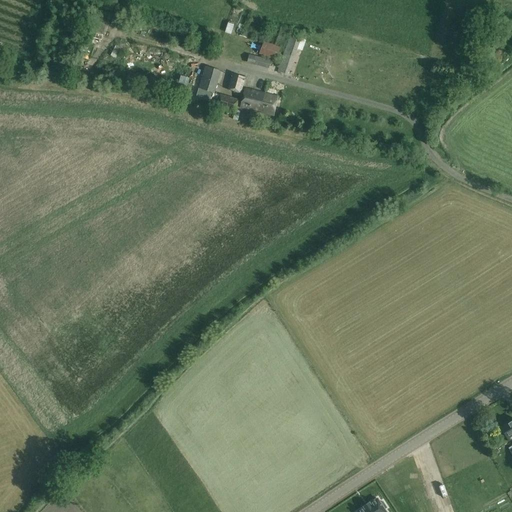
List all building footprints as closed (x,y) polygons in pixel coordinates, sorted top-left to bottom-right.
[(106,36),(114,5),(98,0),(97,0),(89,31),(90,32),(88,37),(101,40),(103,35),(106,36)] [(224,30),(229,32),(233,21),(227,20),(224,30)] [(290,36),(277,73),(288,77),(301,39),(290,36)] [(259,54),(276,60),(281,47),(264,41),(259,54)] [(271,60),(255,56),(253,65),(269,69),(271,60)] [(215,94),(221,71),(205,66),(199,89),(215,94)] [(227,88),(238,91),(244,73),(234,69),(227,88)] [(240,108),(273,116),(278,97),(245,89),(240,108)] [(239,100),(220,94),(216,109),(235,114),(239,100)] [(511,420),(501,428),(508,437),(511,434),(511,420)] [(363,509),(358,511),(385,511),(384,510),(386,509),(382,502),(380,504),(377,500),(369,504),(363,508),(363,509)]
